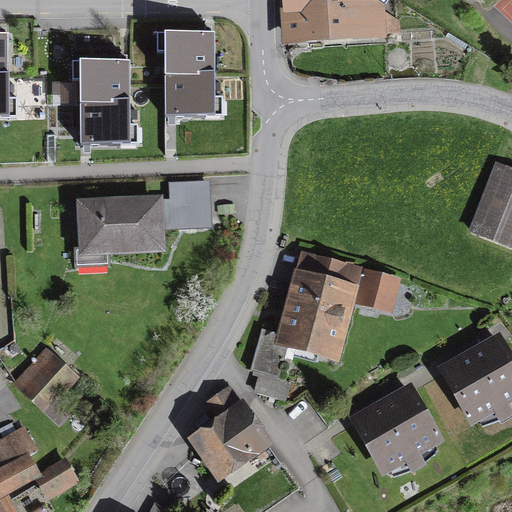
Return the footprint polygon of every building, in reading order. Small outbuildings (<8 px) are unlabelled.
[(287,0),(290,40),(398,33),(397,21),(362,0),(287,0)] [(215,35),(165,36),(165,77),(215,77),(215,35)] [(0,78),(9,78),(9,37),(0,36),(0,78)] [(80,105),(130,105),(130,63),(80,64),(80,105)] [(215,77),(165,77),(165,120),(215,119),(215,77)] [(9,78),(0,78),(0,120),(10,121),(9,78)] [(130,105),(80,105),(80,147),(130,146),(130,105)] [(511,171),(498,166),(472,232),(511,247),(511,171)] [(172,203),(82,208),(84,253),(159,250),(158,220),(209,218),(207,184),(171,186),(172,203)] [(308,262),(286,341),(330,353),(352,274),(308,262)] [(369,276),(361,302),(387,309),(394,282),(369,276)] [(262,330),(251,371),(263,375),(257,394),(285,402),(291,381),(279,378),(284,358),(276,356),(282,336),(262,330)] [(445,373),(471,419),(493,407),(500,421),(511,415),(504,401),(511,396),(511,366),(499,342),(445,373)] [(43,409),(72,377),(44,352),(16,384),(43,409)] [(266,443),(228,389),(210,402),(224,422),(197,442),(220,475),(266,443)] [(356,423),(383,470),(404,457),(412,471),(423,465),(415,451),(437,439),(410,393),(356,423)] [(0,511),(2,511),(0,507),(0,500),(4,498),(3,496),(36,478),(38,476),(27,457),(36,452),(26,433),(17,438),(15,436),(0,444),(0,511)] [(38,476),(36,478),(46,496),(74,480),(63,462),(38,476)] [(266,511),(299,489),(283,466),(217,511),(266,511)]
